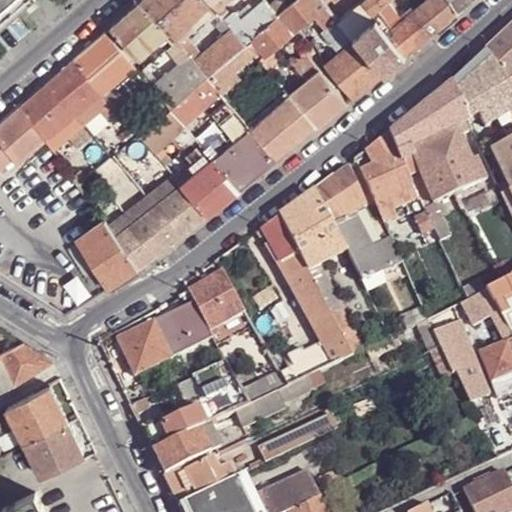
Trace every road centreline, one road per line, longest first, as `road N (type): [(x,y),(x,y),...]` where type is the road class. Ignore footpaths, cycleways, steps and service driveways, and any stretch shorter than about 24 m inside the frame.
road 1 (residential): [(502,0),(277,195),(175,274),(64,341)]
road 2 (residential): [(64,341),(152,511)]
road 3 (residential): [(0,94),(107,0)]
road 4 (residential): [(511,460),(398,511)]
